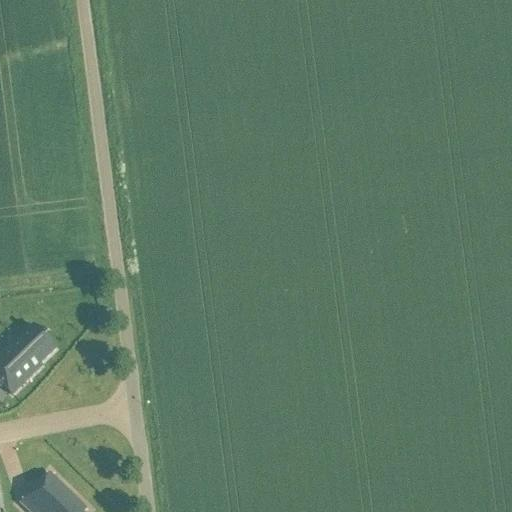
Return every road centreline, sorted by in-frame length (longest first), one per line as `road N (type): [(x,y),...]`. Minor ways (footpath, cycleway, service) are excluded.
road 1 (unclassified): [(132,410),(80,0)]
road 2 (residential): [(0,433),(132,410)]
